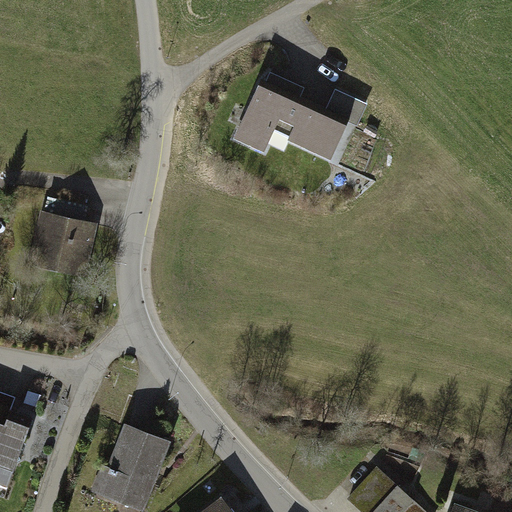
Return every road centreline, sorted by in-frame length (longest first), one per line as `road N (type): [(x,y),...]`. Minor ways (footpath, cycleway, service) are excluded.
road 1 (residential): [(137,324),(188,402),(289,511)]
road 2 (residential): [(153,97),(151,159),(127,275),(137,324)]
road 3 (residential): [(45,511),(85,372)]
